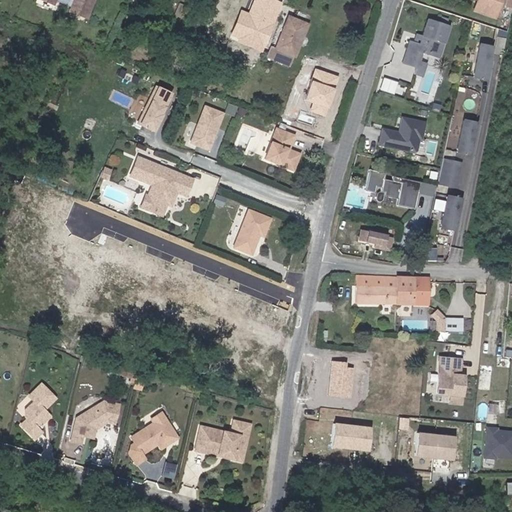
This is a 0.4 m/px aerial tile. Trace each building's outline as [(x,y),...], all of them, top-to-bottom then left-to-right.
[(63,0),(61,7),(68,10),(66,13),(83,20),(91,0),(63,0)] [(477,0),(474,10),(494,17),(500,0),(477,0)] [(180,4),(166,33),(175,37),(189,8),(180,4)] [(274,49),(270,48),(266,56),(287,65),(291,56),(294,57),(307,25),(288,17),(284,24),(274,49)] [(449,27),(428,20),(423,36),(420,45),(414,43),(411,42),(404,63),(417,68),(419,62),(422,52),(439,58),(449,27)] [(423,36),(417,34),(414,43),(420,45),(423,36)] [(505,38),(497,36),(494,53),(502,54),(505,38)] [(473,76),(485,79),(491,47),(480,44),(473,76)] [(426,65),(419,62),(417,68),(415,74),(423,77),(426,65)] [(158,88),(140,126),(156,133),(162,120),(160,119),(162,116),(163,116),(172,95),(158,88)] [(226,113),(208,106),(194,142),(211,149),(226,113)] [(380,126),(376,144),(416,152),(423,119),(399,115),(396,129),(380,126)] [(463,120),(456,152),(469,155),(476,123),(463,120)] [(278,130),(266,159),(294,170),(300,154),(287,149),(290,142),(292,143),(295,136),(278,130)] [(193,180),(138,158),(131,177),(153,185),(149,197),(151,202),(148,210),(163,216),(167,204),(165,203),(167,199),(174,202),(177,192),(173,190),(176,183),(190,189),(193,180)] [(439,172),(437,184),(455,187),(460,163),(442,159),(439,172)] [(407,184),(408,179),(393,175),(392,180),(385,178),(386,172),(370,169),(365,190),(375,192),(377,186),(382,188),(381,191),(384,192),(384,195),(398,198),(397,203),(414,207),(418,192),(418,190),(401,186),(402,183),(407,184)] [(434,185),(408,179),(407,184),(402,183),(401,186),(418,190),(418,192),(432,196),(434,185)] [(190,189),(176,183),(173,190),(177,192),(187,196),(190,189)] [(383,200),(384,195),(384,192),(381,191),(380,191),(378,192),(377,192),(375,199),(378,201),(380,201),(382,201),(383,200)] [(149,197),(146,196),(142,208),(148,210),(151,202),(149,197)] [(460,201),(446,198),(439,230),(453,233),(460,201)] [(257,235),(260,235),(264,237),(270,220),(249,211),(235,248),(252,255),(258,240),(256,239),(257,235)] [(384,236),(353,232),(351,241),(368,243),(383,245),(384,236)] [(383,245),(368,243),(367,247),(389,250),(390,237),(384,236),(383,245)] [(423,258),(433,258),(433,248),(423,248),(423,258)] [(115,284),(111,265),(80,272),(88,311),(108,307),(104,286),(115,284)] [(356,303),(427,304),(428,278),(357,276),(356,303)] [(437,313),(433,319),(438,323),(438,333),(444,333),(444,329),(461,330),(461,318),(444,318),(437,313)] [(349,381),(365,384),(367,384),(369,373),(388,376),(391,358),(353,353),(349,381)] [(446,402),(463,404),(465,374),(459,373),(461,356),(435,354),(431,390),(447,391),(446,402)] [(129,370),(117,368),(115,375),(127,378),(129,370)] [(19,424),(32,438),(39,431),(33,425),(38,420),(42,421),(47,415),(41,409),(52,397),(38,383),(27,395),(32,400),(23,409),(23,415),(25,418),(19,424)] [(81,429),(92,432),(93,428),(105,420),(112,422),(116,403),(102,400),(75,417),(69,439),(78,442),(80,434),(81,429)] [(154,423),(131,438),(134,443),(131,446),(129,453),(136,464),(145,458),(141,454),(157,443),(160,449),(165,446),(164,443),(167,441),(169,443),(177,437),(160,413),(151,419),(154,423)] [(200,427),(195,446),(209,449),(219,451),(220,449),(237,453),(239,441),(243,442),(243,444),(248,446),(252,425),(233,420),(231,432),(225,430),(224,432),(200,427)] [(325,421),(323,446),(369,449),(371,425),(325,421)] [(511,458),(511,442),(511,432),(494,432),(494,430),(484,429),(482,459),(493,460),(494,457),(511,458)] [(407,455),(453,458),(454,433),(408,430),(407,455)] [(237,453),(220,449),(219,451),(245,457),(248,446),(243,444),(243,442),(239,441),(237,453)]
